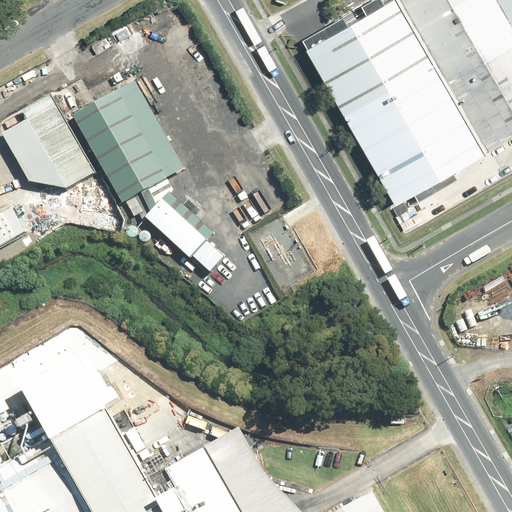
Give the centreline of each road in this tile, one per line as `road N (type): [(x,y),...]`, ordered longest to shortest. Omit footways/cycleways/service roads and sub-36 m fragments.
road 1 (secondary): [(221,0),(390,290)]
road 2 (secondary): [(390,290),(511,506)]
road 3 (tertiary): [(511,221),(390,290)]
